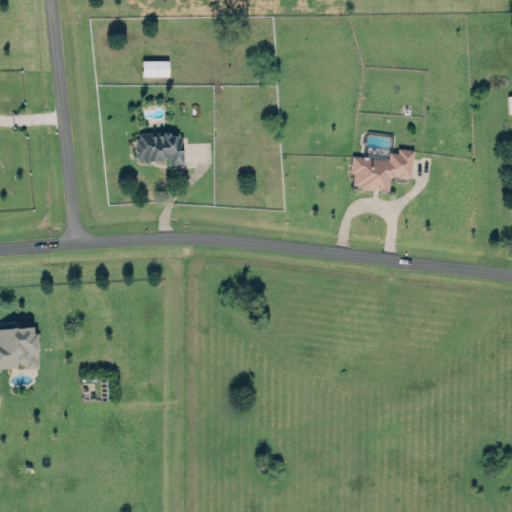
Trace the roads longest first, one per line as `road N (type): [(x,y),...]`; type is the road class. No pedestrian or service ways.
road 1 (residential): [(0,247),(191,236),(511,272)]
road 2 (residential): [(75,241),(49,0)]
